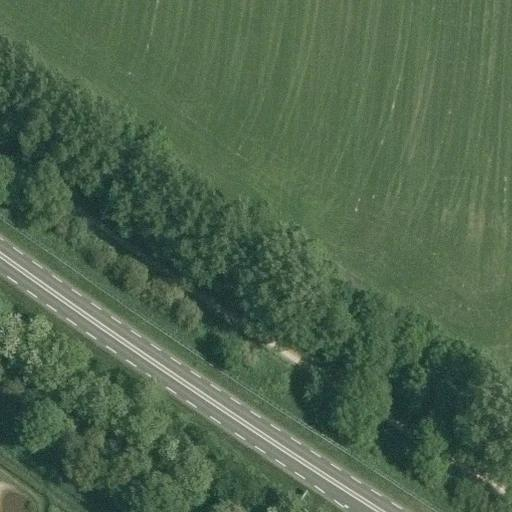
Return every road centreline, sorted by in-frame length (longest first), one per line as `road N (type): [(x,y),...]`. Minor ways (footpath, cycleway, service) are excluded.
road 1 (unknown): [(0,136),(192,279),(511,483)]
road 2 (primary): [(381,511),(0,253)]
